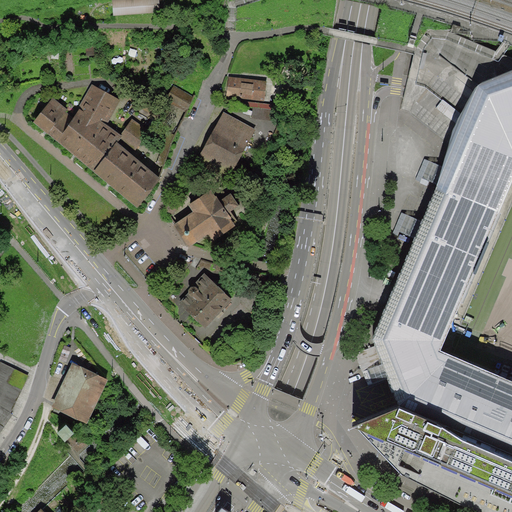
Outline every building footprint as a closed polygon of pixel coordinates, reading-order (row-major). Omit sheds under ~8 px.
[(158,0),(123,0),(113,1),(114,15),(160,12),(158,0)] [(313,91),(317,71),(307,69),(303,89),(313,91)] [(511,72),(479,85),(429,206),(371,339),(399,403),(511,451),(511,72)] [(252,79),(249,78),(249,81),(231,79),(229,94),(263,98),(264,83),(257,82),(257,79),(252,79)] [(35,120),(40,124),(74,152),(91,166),(109,181),(138,205),(159,179),(116,143),(121,138),(136,149),(148,132),(131,120),(119,136),(104,125),(118,99),(93,85),(70,122),(62,116),(66,111),(52,100),(35,120)] [(166,99),(186,110),(193,97),(173,85),(166,99)] [(202,151),(233,168),(254,130),(253,130),(253,131),(223,115),(224,114),(223,113),(207,143),(202,151)] [(158,164),(163,165),(174,135),(169,133),(158,164)] [(220,169),(230,175),(233,168),(202,151),(199,156),(199,157),(197,160),(218,172),(220,169)] [(190,204),(195,211),(176,224),(179,230),(189,245),(209,232),(213,239),(233,225),(232,223),(237,220),(230,210),(238,206),(239,206),(240,204),(238,204),(231,194),(232,192),(230,192),(230,194),(219,201),(216,197),(215,198),(210,191),(190,204)] [(168,200),(164,210),(173,214),(177,203),(168,200)] [(205,274),(192,287),(191,288),(190,288),(190,289),(190,290),(189,292),(190,292),(180,302),(192,313),(204,325),(230,298),(205,274)] [(16,411),(14,410),(25,387),(12,380),(19,366),(6,360),(0,370),(0,434),(1,433),(16,411)] [(52,405),(87,422),(108,379),(73,362),(61,386),(52,405)] [(12,380),(25,387),(32,373),(19,366),(12,380)] [(511,511),(511,451),(399,403),(351,422),(416,472),(439,482),(499,508),(508,511),(511,511)] [(58,430),(77,451),(87,442),(82,436),(79,438),(66,423),(60,428),(58,430)]
